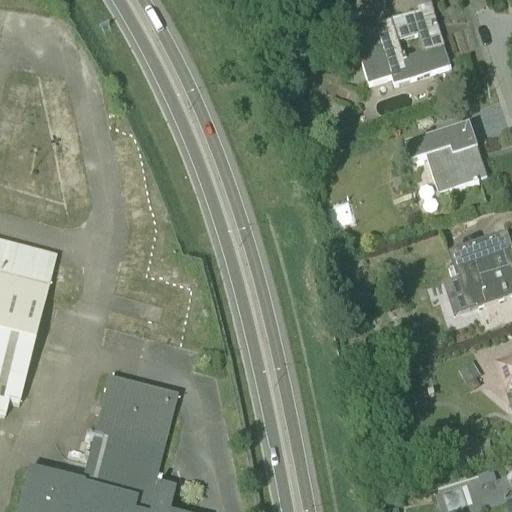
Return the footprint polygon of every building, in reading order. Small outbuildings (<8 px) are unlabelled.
[(421,22),(420,17),(392,26),(392,28),(352,41),(368,90),(391,83),(394,90),(451,71),(444,50),(434,18),(421,22)] [(487,182),(469,129),(405,150),(411,168),(422,165),(423,167),(428,166),(438,198),(487,182)] [(508,244),(507,240),(490,246),(489,244),(467,251),(468,253),(449,259),(462,299),(453,302),(458,317),(511,299),(511,252),(509,244),(508,244)] [(23,408),(55,291),(0,275),(0,417),(8,420),(12,405),(23,408)] [(511,361),(496,367),(507,399),(511,396),(511,361)] [(465,384),(479,376),(473,366),(459,374),(465,384)] [(164,489),(159,488),(181,402),(110,384),(83,488),(31,475),(21,511),(172,511),(177,496),(163,493),(164,489)] [(392,386),(381,391),(386,403),(397,399),(392,386)]
